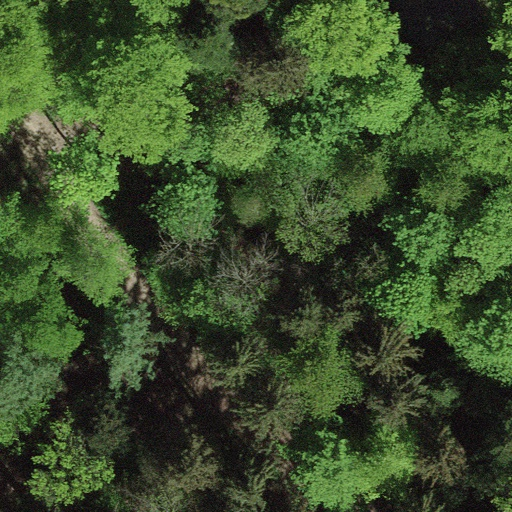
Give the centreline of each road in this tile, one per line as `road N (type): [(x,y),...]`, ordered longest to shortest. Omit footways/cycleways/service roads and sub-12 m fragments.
road 1 (track): [(29,103),(83,228),(192,372),(369,511)]
road 2 (track): [(29,103),(131,103),(201,89),(511,158)]
